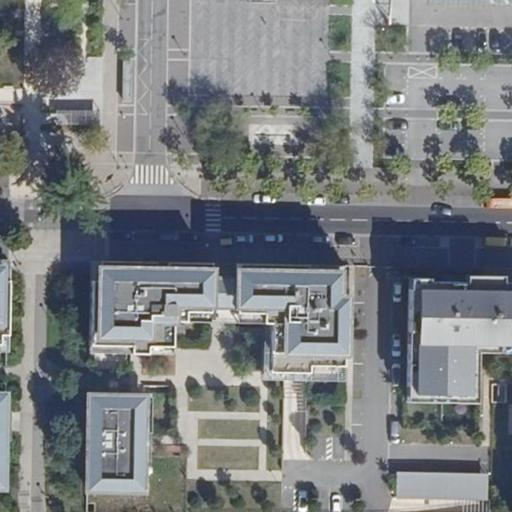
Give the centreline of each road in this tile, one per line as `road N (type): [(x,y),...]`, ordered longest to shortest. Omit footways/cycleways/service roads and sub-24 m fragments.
road 1 (unclassified): [(511,224),(155,218)]
road 2 (unclassified): [(155,218),(156,0)]
road 3 (unclassified): [(155,218),(0,215)]
